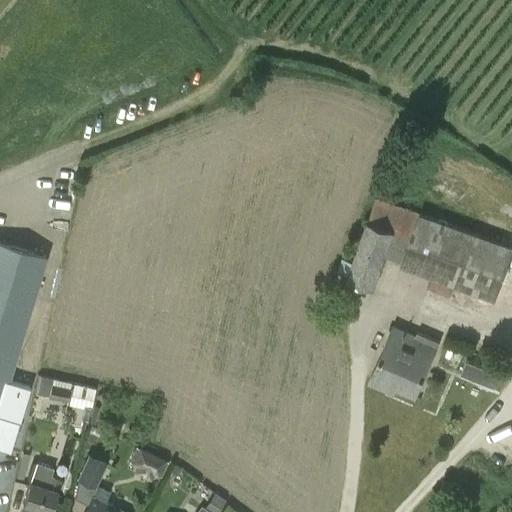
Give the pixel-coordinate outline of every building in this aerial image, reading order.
[(345,279),(373,289),(379,273),(385,256),(400,261),(399,265),(494,300),(504,273),(511,251),(511,245),(375,196),(367,220),(366,220),(351,260),(341,257),(336,271),(346,274),(345,279)] [(0,448),(9,452),(18,421),(29,386),(8,380),(46,255),(0,240),(0,448)] [(414,396),(431,356),(437,344),(417,335),(392,325),(370,377),(367,383),(392,395),(396,388),(414,396)] [(500,373),(466,359),(461,372),(495,386),(500,373)] [(48,396),(48,397),(66,401),(66,400),(68,393),(92,399),(95,387),(71,382),(70,383),(40,376),(36,393),(48,396)] [(132,462),(158,475),(166,460),(139,447),(132,462)] [(77,476),(78,477),(96,486),(107,462),(88,453),(77,476)] [(50,475),(52,467),(36,461),(22,503),(47,511),(49,511),(57,489),(61,478),(50,475)] [(92,496),(88,505),(84,511),(125,511),(104,502),(109,491),(99,486),(98,487),(94,497),(92,496)] [(215,511),(224,501),(212,493),(203,507),(200,505),(195,511),(215,511)]
